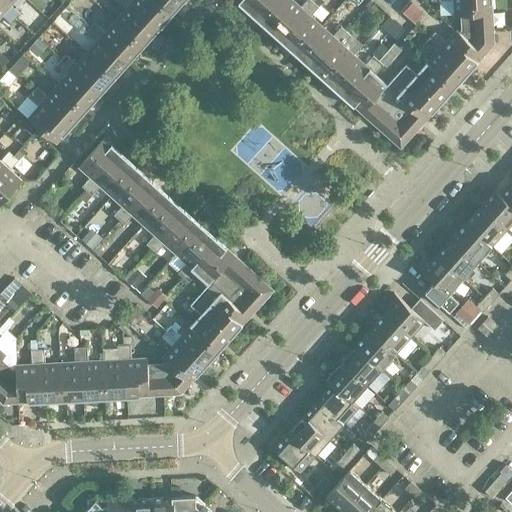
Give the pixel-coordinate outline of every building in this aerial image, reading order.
[(14,0),(0,0),(0,3),(16,18),(20,13),(11,4),(14,0)] [(158,29),(125,0),(115,0),(126,9),(116,20),(143,45),(158,29)] [(172,13),(158,0),(125,0),(158,29),(172,13)] [(183,0),(158,0),(172,13),(183,0)] [(236,0),(248,10),(257,0),(236,0)] [(257,0),(248,10),(264,25),(286,0),(257,0)] [(292,0),(286,0),(264,25),(280,39),(314,2),(311,0),(306,0),(300,7),(292,0)] [(490,0),(453,0),(455,15),(462,15),(463,30),(493,28),(490,0)] [(505,16),(504,0),(494,0),(494,17),(505,16)] [(314,2),(280,39),(297,53),(321,26),(310,16),(319,6),(314,2)] [(16,18),(0,3),(0,16),(2,14),(11,23),(16,18)] [(143,45),(116,20),(106,31),(95,22),(90,27),(129,61),(143,45)] [(321,26),(297,53),(313,68),(346,31),(341,26),(332,36),(321,26)] [(129,61),(90,27),(86,32),(97,42),(87,53),(114,77),(129,61)] [(435,31),(430,36),(469,71),(493,44),(493,28),(463,30),(460,33),(456,29),(445,41),(435,31)] [(346,31),(313,68),(329,82),(353,55),(343,45),(351,35),(346,31)] [(469,71),(430,36),(425,42),(436,51),(427,62),(454,87),(469,71)] [(114,77),(87,53),(77,64),(66,54),(61,59),(100,93),(114,77)] [(353,55),(329,82),(345,97),(378,59),(373,55),(365,65),(353,55)] [(100,93),(61,59),(57,64),(68,74),(58,85),(85,110),(100,93)] [(440,103),(401,69),(387,85),(375,74),(383,64),(378,59),(345,97),(401,147),(440,103)] [(454,87),(427,62),(417,73),(406,64),(401,69),(440,103),(454,87)] [(37,86),(32,91),(71,126),(85,110),(58,85),(48,96),(37,86)] [(71,126),(32,91),(28,96),(39,106),(28,118),(56,142),(71,126)] [(82,186),(87,190),(120,153),(104,138),(79,166),(91,176),(82,186)] [(0,160),(0,171),(14,156),(9,151),(0,160)] [(120,153),(87,190),(92,195),(101,185),(112,195),(137,167),(120,153)] [(14,156),(0,171),(0,204),(22,180),(10,170),(19,160),(14,156)] [(137,167),(112,195),(123,205),(114,215),(119,219),(153,182),(137,167)] [(153,182),(119,219),(124,224),(133,214),(144,224),(169,196),(153,182)] [(511,183),(501,195),(495,190),(511,205),(511,183)] [(511,205),(495,190),(481,206),(506,229),(511,223),(511,205)] [(169,196),(144,224),(155,234),(146,243),(151,248),(185,211),(169,196)] [(506,229),(481,206),(466,222),(492,245),(506,229)] [(185,211),(151,248),(157,253),(165,243),(176,253),(201,225),(185,211)] [(492,245),(466,222),(452,238),(478,262),(492,245)] [(201,225),(176,253),(187,263),(179,272),(184,277),(217,240),(201,225)] [(478,262),(452,238),(437,255),(463,278),(478,262)] [(217,240),(184,277),(189,281),(197,272),(208,282),(233,254),(217,240)] [(201,314),(192,324),(219,349),(273,290),(233,254),(208,282),(209,283),(191,304),(201,314)] [(463,278),(437,255),(429,264),(423,259),(417,266),(434,282),(425,292),(449,313),(459,303),(449,294),(463,278)] [(16,276),(1,292),(17,307),(32,291),(16,276)] [(491,302),(499,294),(492,288),(484,297),(491,302)] [(443,319),(420,298),(411,308),(394,292),(388,299),(393,304),(384,314),(410,337),(425,321),(434,329),(443,319)] [(491,302),(484,297),(476,306),(483,312),(491,302)] [(410,337),(384,314),(370,330),(396,353),(410,337)] [(488,316),(478,327),(488,336),(498,325),(488,316)] [(171,326),(166,331),(205,365),(219,349),(192,324),(182,335),(171,326)] [(396,353),(370,330),(356,346),(381,369),(396,353)] [(205,365),(166,331),(162,336),(173,346),(162,358),(166,361),(163,364),(187,385),(205,365)] [(0,332),(0,383),(12,370),(1,360),(6,355),(0,349),(0,336),(2,334),(0,332)] [(118,359),(103,360),(105,397),(127,396),(124,344),(117,345),(118,359)] [(131,344),(124,344),(127,396),(180,393),(187,385),(163,364),(148,365),(148,358),(132,359),(131,344)] [(75,362),(60,362),(62,399),(84,398),(81,346),(74,347),(75,362)] [(88,346),(81,346),(84,398),(105,397),(103,360),(89,361),(88,346)] [(381,369),(356,346),(341,362),(367,385),(381,369)] [(438,362),(446,352),(440,347),(431,356),(438,362)] [(44,348),(38,349),(40,400),(62,399),(60,362),(45,363),(44,348)] [(16,370),(12,370),(0,383),(0,399),(4,402),(40,400),(38,349),(31,349),(32,364),(16,365),(16,370)] [(438,362),(431,356),(423,365),(430,371),(438,362)] [(367,385),(341,362),(335,368),(334,367),(331,367),(328,368),(325,371),(325,374),(325,377),(327,378),(358,406),(359,406),(353,401),(367,385)] [(358,406),(327,378),(326,378),(332,384),(318,399),(344,422),(358,406)] [(409,394),(417,385),(411,379),(403,388),(409,394)] [(409,394),(403,388),(394,397),(401,403),(409,394)] [(344,422),(318,399),(304,415),(330,439),(344,422)] [(380,426),(388,417),(382,411),(374,420),(380,426)] [(330,439),(304,415),(289,432),(315,455),(330,439)] [(380,426),(374,420),(366,429),(372,435),(380,426)] [(315,455),(289,432),(275,448),(300,471),(315,455)] [(351,458),(360,449),(353,443),(345,452),(351,458)] [(351,458),(345,452),(337,461),(343,467),(351,458)] [(391,475),(397,468),(379,452),(373,459),(391,475)] [(350,469),(327,495),(343,510),(366,484),(350,469)] [(210,491),(209,474),(186,475),(187,492),(210,491)] [(322,491),(330,482),(324,476),(316,485),(322,491)] [(414,495),(420,489),(411,481),(405,487),(414,495)] [(366,484),(343,510),(345,511),(370,511),(382,498),(366,484)] [(171,487),(171,496),(173,496),(173,511),(198,511),(201,509),(200,507),(196,504),(196,495),(181,496),(180,487),(171,487)] [(423,504),(429,497),(420,489),(414,495),(423,504)] [(173,511),(173,496),(171,496),(151,497),(152,511),(173,511)] [(152,511),(151,497),(130,499),(130,511),(152,511)] [(397,511),(382,498),(370,511),(397,511)] [(73,511),(109,511),(109,505),(107,505),(102,505),(95,499),(86,510),(79,504),(73,511)] [(130,511),(130,499),(107,500),(107,505),(109,505),(109,511),(130,511)]
